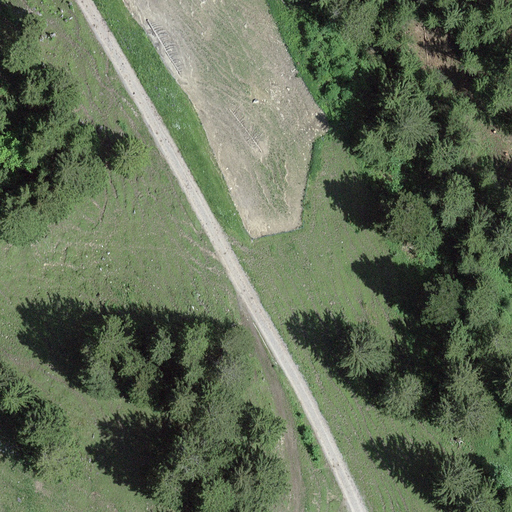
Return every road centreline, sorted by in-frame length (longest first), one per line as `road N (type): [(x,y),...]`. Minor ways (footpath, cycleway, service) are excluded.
road 1 (track): [(360,511),(84,0)]
road 2 (secondary): [(0,150),(511,207)]
